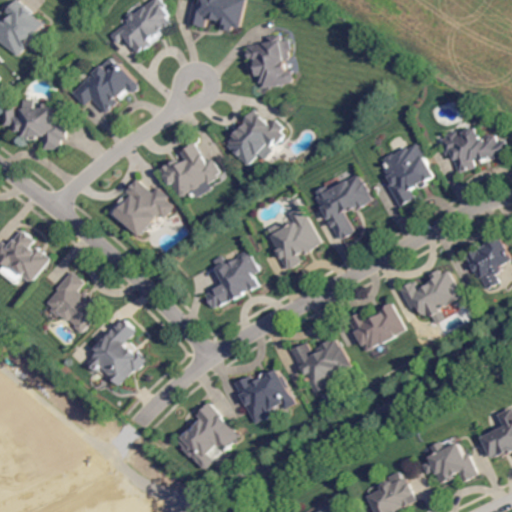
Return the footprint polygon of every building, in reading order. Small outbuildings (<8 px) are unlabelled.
[(19,0),(35,14),(34,15),(46,25),(20,57),(0,41),(0,30),(3,27),(1,26),(6,20),(9,22),(13,17),(7,12),(11,9),(12,9),(19,0)] [(172,16),(169,19),(174,25),(167,30),(167,29),(162,32),(163,33),(166,36),(146,52),(145,50),(140,54),(127,38),(120,44),(114,37),(131,23),(129,20),(129,17),(134,14),(137,14),(138,15),(157,0),(161,0),(169,9),(167,10),(172,16)] [(249,0),(242,30),(235,28),(234,32),(224,30),(225,25),(220,24),(220,21),(210,18),(208,29),(198,26),(198,25),(192,24),(197,3),(203,4),(203,0),(249,0)] [(284,42),(292,41),(294,50),(292,50),(293,58),(291,61),(287,62),(289,73),(292,72),(296,75),(297,80),(294,85),(266,90),(265,84),(263,85),(262,77),(260,77),(259,68),(260,68),(259,63),(254,64),(253,60),(252,60),(250,52),(252,51),(251,47),(272,43),(271,38),(283,36),(284,42)] [(119,65),(121,63),(142,86),(142,90),(139,93),(134,93),(133,92),(124,101),(121,98),(120,99),(119,98),(117,100),(118,101),(120,103),(109,115),(95,100),(88,107),(76,94),(113,59),(119,65)] [(37,109),(41,109),(41,105),(50,104),(50,109),(56,109),(56,123),(68,123),(68,141),(63,141),(63,150),(46,150),(45,137),(24,138),(24,132),(14,133),(14,127),(6,127),(5,109),(16,108),(16,110),(17,118),(24,118),(24,110),(26,110),(25,102),(37,101),(37,109)] [(273,126),(278,120),(287,129),(283,132),(288,136),(285,139),(286,140),(283,144),(282,143),(280,145),(277,143),(273,148),(275,150),(276,151),(268,161),(262,155),(251,166),(231,147),(233,144),(232,143),(237,138),(236,137),(242,130),(243,130),(248,125),(246,123),(257,111),(273,126)] [(478,130),(480,129),(484,141),(490,139),(491,137),(494,136),(496,137),(499,136),(501,144),(509,141),(511,149),(511,152),(505,155),(506,156),(502,158),(503,159),(496,162),(496,161),(486,164),(484,158),(477,161),(480,169),(464,175),(456,154),(450,156),(444,141),(451,139),(450,136),(460,132),(462,135),(469,132),(470,131),(476,128),(478,130)] [(210,163),(215,160),(224,173),(219,176),(221,179),(212,184),(214,187),(213,190),(200,199),(197,198),(195,194),(194,192),(193,195),(188,198),(185,198),(183,199),(175,185),(173,186),(163,171),(180,160),(183,165),(189,161),(184,153),(194,147),(193,146),(197,144),(210,163)] [(439,177),(429,183),(430,184),(430,186),(429,187),(428,188),(426,189),(424,189),(423,188),(422,187),(415,191),(420,199),(405,208),(393,187),(397,185),(389,171),(392,169),(388,162),(390,160),(389,159),(397,154),(398,156),(411,148),(412,150),(421,145),(439,177)] [(366,183),(367,182),(374,194),(372,194),(376,201),(371,205),(362,211),(361,209),(353,213),(352,211),(348,213),(350,217),(358,232),(356,234),(356,235),(347,240),(346,239),(344,241),(331,218),(328,220),(325,213),(327,212),(320,199),(322,198),(319,193),(330,187),(333,192),(362,175),(366,183)] [(156,194),(161,188),(172,199),(169,201),(177,208),(175,210),(174,213),(171,216),(169,217),(167,219),(162,215),(143,237),(125,221),(117,215),(121,210),(122,211),(130,202),(134,197),(133,197),(129,193),(140,180),(156,194)] [(325,244),(321,247),(321,248),(315,252),(315,253),(309,256),(307,253),(302,256),(306,262),(303,264),(303,265),(291,271),(280,251),(282,250),(274,237),(275,236),(271,230),(285,222),(289,229),(310,217),(325,244)] [(26,234),(27,233),(35,240),(34,240),(37,242),(32,248),(36,252),(39,248),(47,255),(53,260),(34,283),(32,282),(30,282),(25,278),(25,276),(15,268),(15,269),(13,271),(8,266),(7,267),(4,270),(0,266),(0,257),(1,256),(0,255),(0,248),(5,243),(10,248),(24,232),(26,234)] [(511,250),(511,264),(506,267),(507,269),(506,273),(500,276),(498,276),(499,277),(501,280),(492,285),(487,278),(484,280),(471,258),(482,252),(483,253),(484,253),(483,251),(491,246),(490,246),(500,240),(499,239),(504,236),(511,250)] [(250,254),(252,253),(263,272),(256,276),(262,287),(253,292),(252,290),(246,294),(247,296),(237,302),(236,299),(234,300),(235,301),(221,309),(221,308),(217,310),(216,308),(215,308),(210,298),(209,295),(227,285),(219,272),(221,268),(217,261),(225,257),(229,264),(231,265),(241,259),(242,256),(247,253),(250,254)] [(446,275),(452,272),(467,298),(444,310),(449,319),(440,325),(435,315),(435,316),(428,319),(421,306),(415,310),(405,291),(407,289),(407,288),(416,283),(416,284),(419,283),(420,284),(423,291),(424,291),(424,290),(434,285),(433,282),(436,281),(434,276),(443,271),(446,275)] [(84,296),(87,292),(93,298),(92,299),(98,305),(96,307),(103,314),(84,334),(77,328),(78,326),(72,321),(71,323),(63,316),(60,318),(53,312),(55,309),(50,304),(61,292),(59,290),(75,273),(87,284),(80,292),(84,296)] [(410,331),(400,337),(400,338),(386,346),(385,345),(371,353),(352,319),(360,315),(361,316),(367,312),(370,317),(372,321),(376,319),(377,320),(387,314),(386,313),(387,313),(386,311),(387,310),(386,309),(395,304),(410,331)] [(138,355),(141,352),(151,362),(140,373),(138,370),(122,387),(103,369),(99,373),(90,364),(97,357),(94,354),(128,319),(140,332),(130,342),(137,349),(135,352),(138,355)] [(343,348),(345,348),(356,368),(343,375),(342,372),(333,377),(336,381),(329,385),(331,388),(320,394),(295,351),(303,346),(303,348),(310,344),(315,352),(317,356),(327,350),(324,346),(325,346),(334,341),(334,343),(339,340),(343,348)] [(299,404),(289,411),(285,405),(277,410),(280,415),(269,422),(268,420),(259,425),(249,407),(250,406),(244,396),(245,395),(238,384),(247,379),(248,380),(254,377),(257,383),(264,379),(264,377),(265,375),(266,374),(268,374),(269,374),(270,374),(272,375),(280,370),(299,404)] [(243,437),(227,451),(226,453),(220,446),(211,455),(216,461),(216,465),(210,470),(205,470),(194,458),(193,459),(184,449),(186,448),(182,443),(185,440),(184,439),(191,432),(190,430),(197,424),(198,425),(203,421),(199,417),(206,410),(205,409),(212,403),(243,437)] [(511,454),(511,455),(508,457),(507,457),(506,458),(504,454),(496,458),(486,438),(497,433),(508,427),(503,416),(511,410),(511,454)] [(449,450),(458,445),(462,444),(463,443),(469,457),(473,455),(474,456),(481,472),(482,475),(477,477),(478,478),(467,483),(463,473),(458,475),(460,479),(458,479),(457,480),(455,481),(453,482),(452,481),(445,484),(439,471),(432,474),(427,464),(431,462),(435,461),(434,458),(433,457),(438,455),(435,447),(445,442),(445,443),(449,450)] [(406,480),(410,478),(412,482),(420,499),(421,502),(400,511),(380,511),(373,496),(375,495),(386,490),(385,488),(386,484),(393,480),(392,478),(392,477),(403,472),(406,480)] [(351,511),(324,511),(323,510),(322,509),(329,505),(330,507),(334,504),(333,502),(334,502),(340,499),(344,497),(351,511)]
